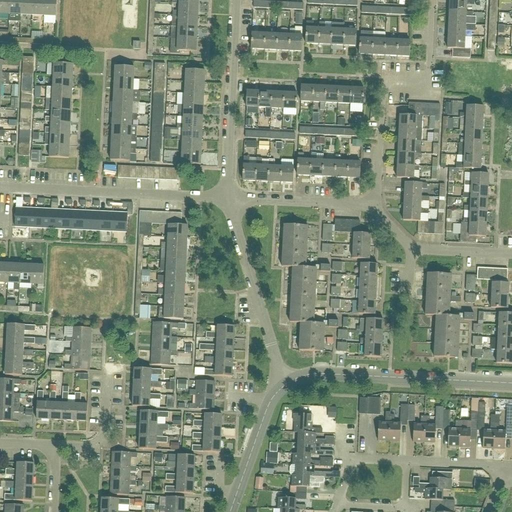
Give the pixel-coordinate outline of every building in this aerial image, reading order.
[(0,0),(0,14),(9,15),(9,0),(0,0)] [(21,16),(21,0),(9,0),(9,15),(15,15),(15,22),(20,23),(21,16)] [(32,16),(33,0),(21,0),(21,16),(32,16)] [(44,17),(44,0),(33,0),(32,16),(44,17)] [(44,0),(44,17),(56,17),(56,0),(44,0)] [(474,0),(470,0),(466,0),(467,0),(460,0),(449,0),(449,12),(466,13),(466,6),(474,6),(474,0)] [(198,17),(198,6),(179,5),(178,12),(173,11),(173,16),(178,16),(198,17)] [(473,13),(466,13),(449,12),(448,24),(465,25),(466,18),(473,18),(473,13)] [(159,15),(149,15),(149,24),(154,24),(154,20),(159,20),(159,15)] [(171,22),(171,28),(172,28),(178,28),(197,29),(198,17),(178,16),(173,16),(173,22),(171,22)] [(319,29),(312,29),(312,23),(306,23),(305,45),(318,45),(319,29)] [(331,30),(325,30),(325,23),(319,23),(319,29),(318,45),(330,46),(331,30)] [(343,47),(344,31),(337,30),(337,24),(331,24),(331,30),(330,46),(343,47)] [(475,26),(465,25),(448,24),(448,37),(465,38),(465,32),(475,32),(475,26)] [(197,41),(197,29),(178,28),(177,40),(197,41)] [(289,36),(288,52),(301,53),(302,37),(295,36),(295,30),(290,30),(289,36)] [(344,31),(343,47),(356,47),(356,31),(344,31)] [(264,51),(264,35),(252,34),(251,50),(264,51)] [(276,51),(277,35),(264,35),(264,51),(276,51)] [(289,36),(277,35),(276,51),(288,52),(289,36)] [(464,50),(465,38),(448,37),(447,49),(452,50),(452,58),(470,59),(471,50),(464,50)] [(372,56),(373,40),(360,39),(359,56),(372,56)] [(196,53),(197,41),(177,40),(177,47),(171,46),(170,54),(179,55),(179,54),(178,54),(178,52),(196,53)] [(384,57),(385,41),(373,40),(372,56),(384,57)] [(397,57),(397,41),(385,41),(384,57),(397,57)] [(397,41),(397,57),(409,58),(410,42),(397,41)] [(8,62),(0,61),(0,73),(2,74),(2,67),(8,67),(8,62)] [(53,76),(73,77),(73,65),(54,64),(53,76)] [(114,79),(134,80),(134,68),(115,67),(114,79)] [(185,83),(204,84),(205,71),(185,71),(185,83)] [(0,73),(0,85),(1,85),(9,86),(10,74),(2,74),(0,73)] [(72,89),(73,77),(53,76),(53,88),(72,89)] [(133,92),(134,80),(114,79),(114,91),(133,92)] [(204,95),(204,84),(185,83),(184,94),(204,95)] [(313,103),(314,87),(302,86),(301,103),(313,103)] [(326,104),(327,88),(314,87),(313,103),(320,104),(320,111),(325,111),(325,104),(326,104)] [(47,88),(46,99),(52,100),(71,101),(72,89),(53,88),(47,88)] [(338,104),(339,88),(327,88),(326,104),(338,104)] [(351,105),(351,89),(339,88),(338,104),(351,105)] [(351,89),(351,105),(363,106),(364,90),(351,89)] [(132,103),(133,92),(114,91),(113,103),(132,103)] [(259,109),(260,93),(247,92),(246,108),(259,109)] [(272,93),(260,93),(259,109),(266,109),(266,119),(271,119),(272,109),(271,109),(272,93)] [(284,110),(284,94),(272,93),(271,109),(272,109),(284,110)] [(203,107),(204,95),(184,94),(184,106),(203,107)] [(284,94),(284,110),(296,110),(297,94),(284,94)] [(71,112),(71,101),(52,100),(52,107),(45,106),(45,111),(51,111),(71,112)] [(139,104),(132,103),(113,103),(112,114),(137,115),(138,116),(139,104)] [(351,105),(350,113),(362,113),(363,106),(351,105)] [(202,119),(203,107),(184,106),(183,113),(179,113),(179,118),(183,118),(202,119)] [(460,119),(483,120),(484,107),(467,106),(466,114),(460,114),(460,119)] [(70,124),(71,112),(51,111),(51,118),(45,118),(45,123),(51,123),(70,124)] [(112,114),(112,126),(131,127),(132,121),(137,121),(137,115),(112,114)] [(399,129),(422,130),(423,117),(421,117),(414,117),(408,116),(400,116),(399,129)] [(202,130),(202,119),(183,118),(183,125),(177,124),(177,129),(183,129),(202,130)] [(465,132),(482,133),(483,120),(460,119),(460,132),(465,132)] [(70,135),(70,124),(51,123),(51,129),(45,128),(45,134),(70,135)] [(131,139),(131,127),(112,126),(111,138),(131,139)] [(201,142),(202,130),(183,129),(177,129),(177,141),(182,141),(201,142)] [(399,129),(399,141),(421,142),(422,130),(399,129)] [(482,145),(482,133),(465,132),(465,144),(482,145)] [(69,147),(70,135),(45,134),(44,146),(50,146),(69,147)] [(130,150),(131,139),(111,138),(111,149),(130,150)] [(201,154),(201,142),(182,141),(181,153),(201,154)] [(421,147),(421,142),(399,141),(398,154),(415,155),(415,147),(421,147)] [(481,157),(482,145),(465,144),(465,152),(458,151),(458,156),(464,156),(464,157),(481,157)] [(69,159),(69,147),(50,146),(49,158),(69,159)] [(135,150),(130,150),(111,149),(110,161),(130,162),(130,155),(135,155),(135,150)] [(32,151),(31,157),(31,163),(40,163),(46,164),(46,157),(42,157),(42,152),(32,151)] [(200,166),(201,154),(181,153),(181,165),(200,166)] [(310,177),(311,161),(303,161),(304,154),(298,154),(298,160),(297,176),(310,177)] [(398,154),(397,166),(414,167),(415,160),(422,160),(422,155),(415,155),(398,154)] [(322,178),(323,161),(323,155),(316,155),(311,155),(311,161),(310,177),(322,178)] [(336,156),(335,162),(334,178),(347,179),(348,163),(341,162),(341,156),(336,156)] [(455,169),(481,170),(481,157),(464,157),(464,164),(457,163),(456,163),(455,169)] [(255,182),(256,166),(249,166),(249,159),(249,158),(244,158),(243,182),(255,182)] [(256,166),(255,182),(268,183),(268,167),(262,166),(262,159),(256,159),(256,166)] [(280,184),(281,167),(274,167),(274,161),(269,161),(268,167),(268,183),(280,184)] [(334,178),(335,162),(323,161),(322,178),(334,178)] [(348,163),(347,179),(360,179),(360,163),(348,163)] [(419,167),(414,167),(397,166),(397,179),(414,180),(414,172),(419,172),(419,167)] [(281,167),(280,184),(293,184),(294,168),(281,167)] [(471,187),(488,188),(489,175),(472,174),(471,182),(464,182),(464,186),(467,186),(471,186),(471,187)] [(421,197),(422,189),(427,190),(427,185),(405,184),(404,196),(421,197)] [(488,200),(488,188),(471,187),(471,194),(464,194),(462,194),(462,199),(471,199),(488,200)] [(429,197),(421,197),(404,196),(404,209),(421,210),(421,202),(429,202),(429,197)] [(487,212),(488,200),(471,199),(470,207),(465,207),(464,212),(470,212),(487,212)] [(122,208),(127,209),(127,215),(127,216),(132,216),(133,204),(122,204),(122,208)] [(16,209),(15,227),(29,228),(30,210),(16,209)] [(428,210),(421,210),(404,209),(403,221),(420,222),(420,214),(428,215),(428,210)] [(43,229),(44,210),(30,210),(29,228),(43,229)] [(57,229),(58,211),(44,210),(43,229),(57,229)] [(70,230),(71,212),(58,211),(57,229),(70,230)] [(84,231),(85,213),(71,212),(70,230),(84,231)] [(486,225),(487,212),(470,212),(470,219),(464,219),(464,224),(486,225)] [(98,231),(99,213),(85,213),(84,231),(98,231)] [(112,232),(113,214),(99,213),(98,231),(112,232)] [(126,233),(127,216),(127,215),(113,214),(112,232),(126,233)] [(420,214),(420,222),(424,223),(428,223),(428,215),(420,214)] [(476,237),(486,238),(486,225),(464,224),(462,224),(461,243),(476,244),(476,237)] [(167,238),(187,239),(188,227),(168,226),(167,238)] [(281,268),(285,268),(292,268),(303,269),(303,268),(304,255),(306,255),(304,255),(304,241),(307,241),(305,241),(305,228),(308,228),(308,227),(284,226),(281,268)] [(332,242),(332,233),(332,226),(323,226),(322,242),(332,242)] [(353,247),(370,248),(371,235),(353,234),(353,247)] [(186,250),(187,239),(167,238),(167,244),(161,244),(161,249),(167,249),(186,250)] [(331,255),(331,246),(322,245),(322,254),(331,255)] [(369,260),(370,248),(353,247),(352,260),(369,260)] [(186,262),(186,250),(167,249),(167,256),(161,255),(160,261),(186,262)] [(185,274),(186,262),(160,261),(160,272),(166,273),(185,274)] [(341,272),(342,264),(332,263),(332,272),(341,272)] [(0,284),(8,284),(9,265),(0,264),(0,284)] [(360,277),(377,278),(378,265),(361,264),(360,277)] [(9,265),(8,284),(14,285),(14,290),(19,291),(20,285),(21,265),(9,265)] [(31,286),(32,266),(21,265),(20,285),(31,286)] [(32,266),(31,286),(38,286),(38,291),(43,292),(44,266),(32,266)] [(290,323),(293,323),(300,324),(311,324),(311,311),(314,312),(314,311),(312,310),(312,297),(315,297),(312,296),(313,284),(316,284),(316,283),(313,283),(314,270),(316,270),(316,269),(303,268),(303,269),(292,268),(290,323)] [(185,285),(185,274),(166,273),(166,277),(158,277),(157,284),(165,284),(185,285)] [(447,317),(448,303),(450,303),(448,303),(448,290),(451,290),(451,289),(448,289),(449,276),(451,276),(451,275),(427,274),(425,316),(436,317),(447,317)] [(341,285),(341,276),(332,276),(331,284),(341,285)] [(467,276),(466,292),(475,292),(476,276),(467,276)] [(376,290),(377,278),(360,277),(359,289),(376,290)] [(491,296),(508,297),(509,284),(492,283),(491,296)] [(184,297),(185,285),(165,284),(165,290),(158,290),(158,296),(165,296),(184,297)] [(340,298),(341,289),(331,288),(331,297),(340,298)] [(376,303),(376,290),(359,289),(359,302),(376,303)] [(474,305),(475,296),(466,295),(465,304),(474,305)] [(184,309),(184,297),(165,296),(164,308),(184,309)] [(507,310),(508,297),(491,296),(491,309),(507,310)] [(340,310),(340,301),(331,301),(330,309),(340,310)] [(375,315),(376,303),(359,302),(358,315),(375,315)] [(30,305),(30,308),(30,313),(42,314),(43,306),(30,305)] [(158,319),(164,320),(183,321),(184,309),(164,308),(164,315),(158,314),(158,319)] [(498,327),(511,327),(511,314),(499,314),(498,327)] [(447,317),(436,317),(434,358),(458,359),(456,359),(456,345),(459,346),(459,345),(456,345),(457,332),(459,332),(459,331),(457,331),(458,318),(460,318),(447,317)] [(383,333),(383,320),(366,320),(366,333),(383,333)] [(153,323),(153,338),(171,338),(171,329),(178,330),(178,329),(185,330),(185,325),(178,325),(171,325),(171,324),(153,323)] [(324,326),(324,325),(311,324),(300,324),(299,352),(323,353),(323,352),(320,352),(321,339),(323,340),(323,339),(321,338),(321,325),(324,326)] [(24,339),(24,332),(35,332),(36,327),(8,325),(7,338),(24,339)] [(482,335),(483,326),(473,326),(473,334),(482,335)] [(217,339),(234,340),(235,327),(217,327),(217,333),(206,333),(206,339),(217,339)] [(511,339),(511,327),(498,327),(498,339),(511,339)] [(72,343),(90,343),(91,329),(73,328),(72,338),(66,338),(66,342),(72,343)] [(347,341),(347,332),(338,331),(338,340),(347,341)] [(361,345),(365,345),(382,346),(383,333),(366,333),(365,339),(361,339),(361,345)] [(35,339),(24,339),(7,338),(6,350),(23,351),(24,344),(35,345),(35,339)] [(177,338),(171,338),(153,338),(152,351),(170,352),(171,343),(177,343),(177,338)] [(482,347),(482,339),(473,338),(472,347),(482,347)] [(233,352),(234,340),(217,339),(216,346),(199,345),(199,351),(216,352),(233,352)] [(511,352),(511,339),(498,339),(497,352),(511,352)] [(90,357),(90,343),(72,343),(72,352),(65,351),(65,356),(71,357),(71,356),(90,357)] [(346,353),(346,344),(337,344),(337,353),(346,353)] [(381,359),(382,346),(365,345),(364,358),(381,359)] [(34,352),(23,351),(6,350),(6,363),(23,364),(23,363),(23,357),(34,357),(34,352)] [(177,352),(170,352),(152,351),(151,365),(170,366),(170,357),(177,357),(177,352)] [(481,360),(482,351),(472,351),(472,359),(481,360)] [(233,365),(233,352),(216,352),(216,358),(205,358),(205,363),(216,364),(233,365)] [(511,365),(511,352),(497,352),(496,364),(511,365)] [(64,370),(89,372),(90,357),(71,356),(71,357),(71,365),(65,365),(64,370)] [(34,364),(23,363),(23,364),(6,363),(5,376),(22,377),(22,369),(33,370),(34,364)] [(232,377),(233,365),(216,364),(215,371),(204,370),(204,376),(232,377)] [(151,383),(151,382),(151,376),(162,376),(162,371),(134,369),(134,382),(151,383)] [(0,394),(13,395),(13,394),(14,386),(20,386),(21,381),(14,381),(14,380),(0,379),(0,394)] [(162,383),(151,382),(151,383),(134,382),(133,394),(150,395),(150,388),(162,389),(162,383)] [(196,396),(214,397),(215,382),(197,382),(196,391),(190,391),(190,396),(196,396)] [(50,404),(49,404),(43,403),(43,392),(38,392),(36,420),(49,421),(50,404)] [(49,404),(50,404),(49,421),(62,421),(62,404),(55,404),(56,393),(50,393),(49,404)] [(75,405),(74,405),(68,404),(68,394),(62,393),(62,404),(62,421),(74,422),(75,405)] [(20,395),(13,394),(13,395),(0,394),(0,407),(13,408),(13,399),(20,400),(20,395)] [(75,405),(74,422),(87,422),(88,405),(80,405),(81,394),(75,394),(74,405),(75,405)] [(161,395),(150,395),(133,394),(133,407),(150,408),(150,401),(161,401),(161,395)] [(214,411),(214,397),(196,396),(196,405),(189,405),(189,410),(195,410),(214,411)] [(367,399),(367,416),(380,416),(381,400),(367,399)] [(13,408),(0,407),(0,422),(12,423),(13,413),(19,414),(19,409),(13,408)] [(436,430),(442,430),(443,412),(443,409),(437,408),(436,426),(430,426),(430,418),(425,417),(424,444),(435,444),(436,430)] [(157,426),(157,425),(158,419),(168,419),(169,413),(141,412),(140,425),(157,426)] [(459,448),(460,422),(456,422),(455,430),(449,430),(450,412),(443,412),(442,430),(448,431),(448,448),(459,448)] [(386,413),(386,415),(386,424),(379,424),(378,442),(389,442),(390,416),(391,413),(386,413)] [(390,416),(389,442),(400,443),(401,425),(398,424),(399,413),(391,413),(390,416)] [(460,422),(459,448),(470,449),(471,429),(477,429),(478,414),(471,413),(471,423),(460,422)] [(204,427),(221,428),(222,415),(205,415),(205,422),(194,421),(194,427),(204,428),(204,427)] [(295,423),(295,434),(299,434),(299,433),(316,434),(316,435),(322,435),(323,430),(312,429),(313,416),(293,415),(293,416),(294,416),(294,423),(295,423)] [(484,432),(483,450),(494,450),(496,416),(491,416),(491,432),(484,432)] [(499,432),(500,416),(496,416),(494,450),(505,451),(506,433),(499,432)] [(424,444),(425,417),(421,417),(421,426),(414,425),(413,443),(424,444)] [(168,426),(157,425),(157,426),(140,425),(140,437),(157,438),(157,431),(168,431),(168,426)] [(221,441),(221,428),(204,427),(204,428),(204,434),(193,434),(193,440),(204,440),(221,441)] [(316,440),(316,435),(316,434),(299,433),(299,434),(298,444),(315,445),(321,446),(326,446),(334,446),(335,438),(326,437),(325,440),(316,440)] [(168,438),(157,438),(140,437),(139,450),(156,451),(156,444),(167,444),(168,438)] [(220,454),(221,441),(204,440),(204,447),(192,446),(192,452),(220,454)] [(298,444),(298,454),(298,455),(311,455),(311,456),(325,457),(325,456),(333,456),(333,452),(320,451),(321,446),(315,445),(298,444)] [(130,468),(131,459),(136,459),(137,459),(137,454),(131,454),(113,453),(112,467),(130,468)] [(267,463),(276,464),(276,454),(267,453),(267,463)] [(298,455),(298,454),(294,454),(293,466),(295,466),(297,466),(314,466),(314,467),(333,468),(333,459),(321,459),(320,462),(310,461),(311,456),(311,455),(298,455)] [(178,468),(194,469),(195,456),(178,456),(178,463),(167,462),(167,468),(178,469),(178,468)] [(17,476),(34,477),(34,464),(17,463),(17,470),(6,470),(6,476),(17,476)] [(261,475),(272,475),(272,465),(261,464),(261,475)] [(314,472),(314,467),(314,466),(297,466),(296,476),(297,477),(310,477),(324,478),(331,478),(332,473),(314,472)] [(130,468),(112,467),(111,481),(129,482),(129,481),(130,473),(136,473),(137,468),(136,468),(130,468)] [(194,482),(194,469),(178,468),(178,469),(177,475),(166,475),(166,481),(177,481),(194,482)] [(443,491),(451,492),(452,480),(452,474),(432,473),(432,479),(430,479),(430,485),(420,485),(419,489),(419,490),(443,491)] [(33,489),(34,477),(17,476),(16,483),(5,482),(5,488),(16,489),(33,489)] [(297,477),(296,476),(295,476),(293,476),(292,488),(296,488),(296,494),(307,494),(307,488),(320,489),(320,484),(324,484),(324,478),(310,477),(297,477)] [(129,481),(129,482),(111,481),(111,495),(129,496),(129,486),(136,487),(136,482),(129,481)] [(193,494),(194,482),(177,481),(177,488),(166,487),(165,493),(193,494)] [(32,502),(33,489),(16,489),(16,495),(5,495),(5,501),(32,502)] [(419,490),(419,489),(415,489),(415,494),(426,495),(425,501),(432,501),(431,507),(454,508),(455,502),(443,502),(443,491),(419,490)] [(307,501),(307,494),(296,494),(295,500),(279,499),(278,510),(282,511),(282,510),(299,511),(306,511),(306,506),(296,505),(296,500),(307,501)] [(160,507),(160,511),(159,511),(184,511),(185,499),(167,498),(167,507),(160,507)] [(106,511),(118,511),(119,506),(130,506),(130,505),(130,500),(102,499),(101,511),(106,511)]
